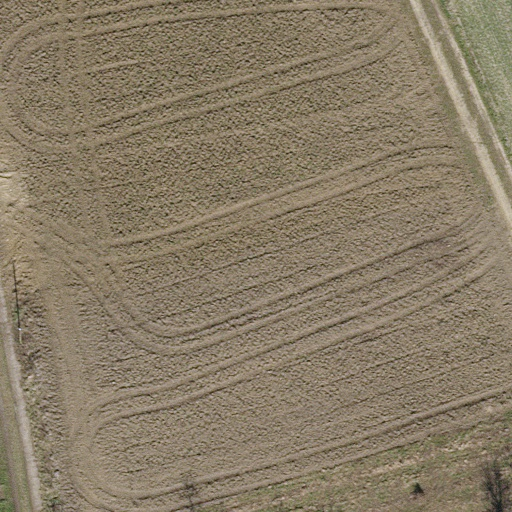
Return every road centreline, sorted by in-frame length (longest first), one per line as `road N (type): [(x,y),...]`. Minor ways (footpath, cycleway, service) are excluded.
road 1 (track): [(429,0),(511,193)]
road 2 (track): [(33,511),(0,317)]
